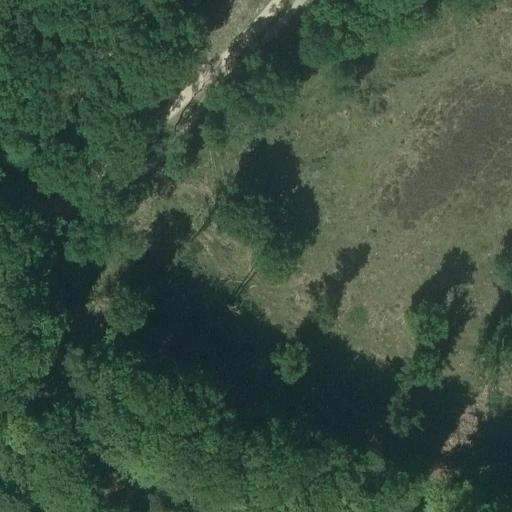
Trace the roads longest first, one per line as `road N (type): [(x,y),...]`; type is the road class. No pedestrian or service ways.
road 1 (track): [(273,0),(101,166),(0,229)]
road 2 (unknown): [(392,0),(321,37),(229,128),(182,140),(140,133)]
